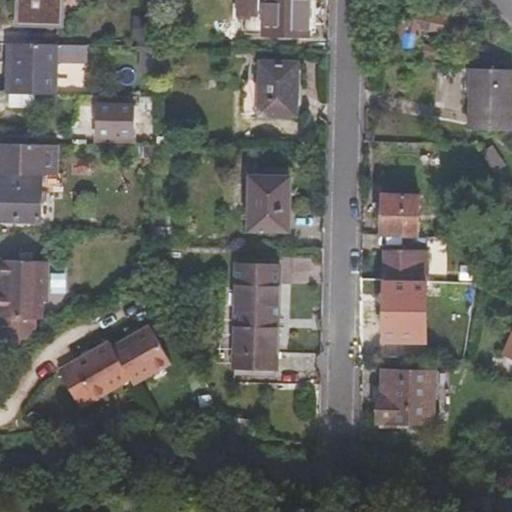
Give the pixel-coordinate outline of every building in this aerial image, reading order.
[(13,0),(12,27),(59,29),(59,0),(13,0)] [(267,22),(266,39),(309,40),(309,0),(266,0),(267,3),(240,2),(240,18),(247,18),(265,19),(267,22)] [(459,18),(409,6),(401,44),(417,48),(423,23),(457,31),(459,18)] [(152,41),(153,16),(133,16),(132,41),(152,41)] [(247,37),(266,39),(267,22),(265,19),(247,18),(247,37)] [(445,44),(422,40),(420,57),(442,60),(445,44)] [(12,95),(55,97),(57,63),(57,46),(14,44),(14,52),(7,52),(7,62),(13,62),(12,95)] [(88,64),(88,47),(57,46),(57,63),(88,64)] [(302,68),(267,67),(267,81),(266,115),(266,118),(300,119),(302,68)] [(511,70),(474,70),(474,96),(474,129),(511,130),(511,70)] [(266,115),(267,81),(243,80),(242,114),(266,115)] [(35,98),(8,97),(8,108),(35,108),(35,98)] [(135,136),(137,111),(134,111),(134,99),(77,97),(77,108),(99,109),(98,136),(135,136)] [(154,110),(155,100),(140,100),(139,110),(154,110)] [(59,175),(60,147),(5,145),(2,218),(42,219),(43,175),(59,175)] [(493,151),(484,156),(496,175),(504,170),(493,151)] [(147,153),(134,152),(133,161),(147,161),(147,153)] [(293,183),(256,181),(254,233),(292,234),(293,183)] [(419,198),(385,197),(385,235),(418,235),(419,198)] [(389,253),(387,282),(390,283),(429,285),(431,256),(389,253)] [(2,295),(0,295),(0,319),(0,325),(0,340),(25,341),(33,329),(33,320),(41,320),(42,303),(46,303),(48,262),(4,261),(3,280),(2,295)] [(280,267),(236,265),(233,370),(276,372),(280,267)] [(429,285),(390,283),(390,287),(370,285),(369,305),(389,307),(389,303),(404,304),(438,306),(440,286),(429,285)] [(403,316),(404,304),(389,303),(389,307),(369,305),(368,314),(403,316)] [(118,342),(70,367),(90,405),(138,380),(141,386),(171,370),(172,352),(158,327),(121,347),(118,342)] [(511,332),(503,351),(511,355),(511,332)] [(439,374),(383,371),(381,425),(438,427),(439,374)] [(235,422),(232,434),(243,434),(253,435),(254,426),(235,422)]
